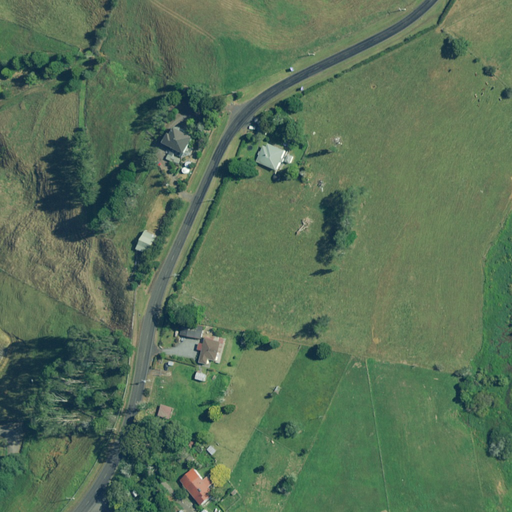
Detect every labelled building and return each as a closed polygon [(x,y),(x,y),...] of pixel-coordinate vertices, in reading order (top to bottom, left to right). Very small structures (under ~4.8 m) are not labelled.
[(173,131),(167,142),(175,147),(173,150),(184,157),(196,137),(179,127),(175,132),(173,131)] [(270,142),(268,146),(266,145),(259,161),(279,169),(287,150),(270,142)] [(183,159),(171,153),(169,158),(180,164),(183,159)] [(295,156),(290,153),(286,160),(291,163),(295,156)] [(177,186),(173,178),(168,181),(172,189),(177,186)] [(161,235),(149,230),(141,248),(152,254),(161,235)] [(202,338),(204,327),(191,325),(189,336),(202,338)] [(218,360),(221,351),(225,352),(229,339),(221,337),(217,335),(216,339),(207,336),(205,344),(200,342),(199,349),(204,350),(201,361),(209,364),(211,358),(218,360)] [(208,374),(199,372),(197,378),(206,380),(208,374)] [(174,407),(163,404),(160,415),(171,418),(174,407)] [(218,450),(213,444),(208,449),(213,454),(218,450)] [(206,479),(196,468),(182,480),(203,505),(214,496),(211,492),(214,490),(212,486),(216,483),(209,476),(206,479)]
